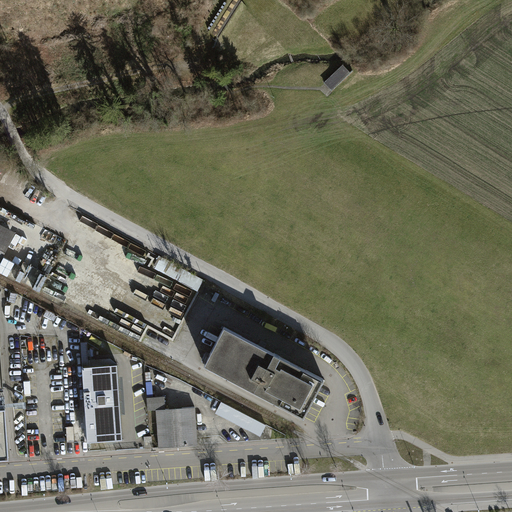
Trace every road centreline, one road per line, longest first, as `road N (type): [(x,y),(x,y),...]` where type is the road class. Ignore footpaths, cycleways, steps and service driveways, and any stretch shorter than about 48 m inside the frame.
road 1 (unclassified): [(38,172),(339,350),(361,373),(380,442)]
road 2 (unclassified): [(0,472),(380,442)]
road 3 (primary): [(384,478),(119,495),(61,511)]
road 4 (primary): [(189,511),(386,499)]
road 5 (primary): [(511,470),(384,478)]
road 6 (primary): [(386,499),(511,495)]
